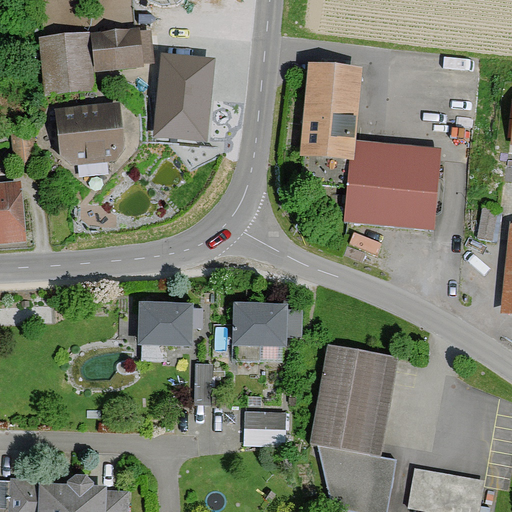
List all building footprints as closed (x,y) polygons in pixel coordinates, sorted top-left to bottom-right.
[(136,36),(92,41),(95,78),(140,73),(136,36)] [(87,40),(42,44),(47,100),(92,96),(87,40)] [(216,64),(159,59),(151,145),(209,150),(216,64)] [(432,235),(440,154),(354,146),(360,76),(307,71),(298,163),(349,168),(343,227),(389,231),(432,235)] [(117,111),(55,116),(59,166),(121,161),(117,111)] [(35,171),(31,136),(11,138),(14,173),(35,171)] [(0,190),(0,251),(24,250),(19,189),(0,190)] [(511,321),(511,231),(509,231),(500,320),(511,321)] [(290,334),(304,334),(304,309),(291,309),(290,334)] [(191,355),(192,312),(138,310),(137,353),(191,355)] [(285,312),(233,311),(233,351),(284,352),(285,312)] [(398,365),(329,349),(308,445),(377,460),(398,365)] [(214,398),(212,363),(195,364),(196,398),(214,398)] [(284,416),(244,416),(245,452),(284,452),(284,416)] [(415,466),(407,506),(434,511),(480,511),(487,481),(415,466)] [(92,490),(85,484),(73,483),(66,489),(66,492),(50,492),(50,486),(11,485),(10,487),(0,486),(0,511),(128,511),(129,498),(105,497),(105,494),(92,494),(92,490)]
